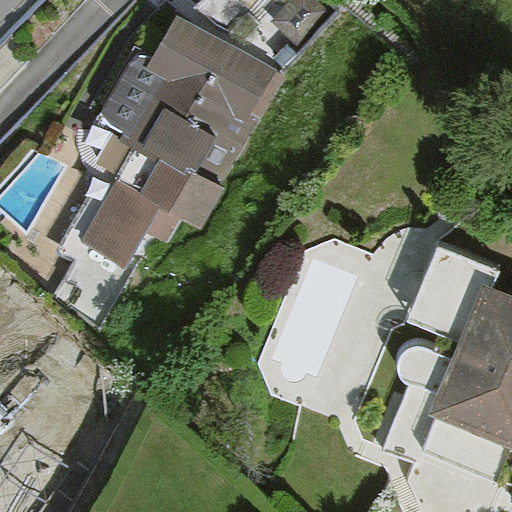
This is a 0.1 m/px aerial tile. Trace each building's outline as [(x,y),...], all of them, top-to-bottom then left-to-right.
[(247,110),(269,72),(182,22),(160,62),(172,69),(135,133),(133,137),(170,159),(150,194),(126,182),(91,243),(127,265),(148,229),(164,238),(180,213),(202,226),(263,119),(247,110)] [(0,91),(35,57),(11,33),(0,44),(0,91)] [(172,69),(160,62),(150,56),(112,120),(135,133),(172,69)] [(445,395),(489,288),(459,275),(437,327),(443,329),(436,346),(422,339),(407,343),(399,352),(399,365),(407,377),(445,395)] [(511,297),(489,288),(445,395),(511,423),(511,297)] [(0,492),(48,399),(0,374),(0,492)] [(511,470),(511,423),(445,395),(424,449),(507,484),(511,470)]
